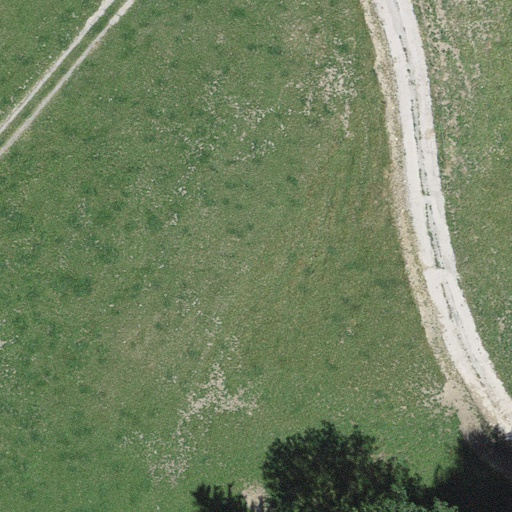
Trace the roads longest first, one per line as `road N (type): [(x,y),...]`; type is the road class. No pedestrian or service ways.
road 1 (track): [(378,0),(436,287),(501,417),(511,424)]
road 2 (track): [(0,123),(108,0)]
